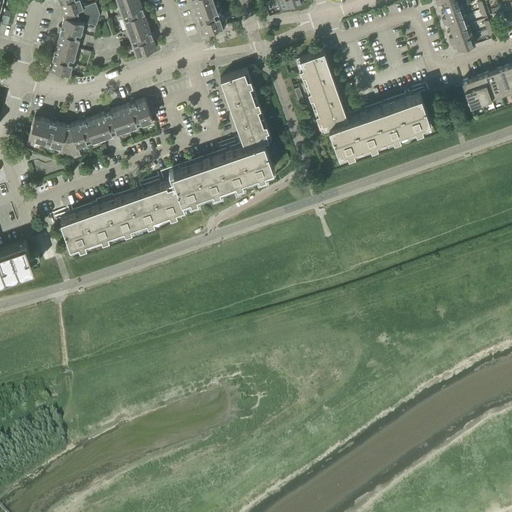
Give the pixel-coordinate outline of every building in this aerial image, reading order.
[(84,5),(82,0),(56,0),(58,3),(60,2),(64,12),(65,12),(65,14),(87,14),(99,13),(95,1),(84,5)] [(142,6),(139,0),(128,0),(118,4),(127,28),(147,21),(144,12),(146,11),(144,5),(142,6)] [(224,23),(215,0),(208,0),(195,5),(198,14),(195,15),(197,21),(200,20),(204,30),(224,23)] [(461,4),(459,0),(442,0),(436,2),(437,5),(442,4),(444,10),(461,4)] [(464,14),(461,4),(444,10),(446,17),(442,18),(443,21),(464,14)] [(0,13),(0,18),(10,20),(12,8),(1,6),(0,13)] [(96,25),(99,13),(87,14),(65,14),(65,16),(64,16),(61,26),(58,25),(57,31),(59,32),(56,43),(77,48),(85,22),(96,25)] [(468,24),(464,14),(443,21),(444,25),(448,23),(451,29),(468,24)] [(151,31),(147,21),(127,28),(136,54),(156,47),(153,37),(155,36),(153,30),(151,31)] [(471,33),(468,24),(451,29),(453,36),(448,37),(450,41),(471,33)] [(475,43),(471,33),(450,41),(451,44),(455,42),(458,49),(475,43)] [(70,73),(77,48),(56,43),(54,51),(51,51),(50,57),(52,57),(49,68),(70,73)] [(296,58),(304,81),(331,71),(323,48),(296,58)] [(511,88),(511,61),(502,65),(511,89),(511,93),(511,92),(511,89),(511,88)] [(511,89),(502,65),(492,69),(500,92),(501,96),(502,96),(501,92),(511,89)] [(220,76),(228,99),(255,90),(247,67),(220,76)] [(500,92),(492,69),(482,72),(490,96),(491,100),(492,100),(490,96),(500,92)] [(339,94),(331,71),(304,81),(312,104),(339,94)] [(490,96),(482,72),(472,76),(480,100),(481,103),(480,100),(490,96)] [(480,100),(472,76),(461,80),(469,103),(470,103),(471,107),(470,103),(480,100)] [(263,113),(255,90),(228,99),(236,122),(263,113)] [(405,97),(397,100),(407,129),(415,126),(415,128),(421,126),(422,128),(432,125),(420,91),(404,97),(405,97)] [(347,117),(339,94),(312,104),(321,126),(328,124),(347,117)] [(129,102),(119,106),(126,126),(152,117),(145,97),(135,100),(134,98),(128,100),(129,102)] [(407,129),(397,100),(389,103),(389,102),(382,104),(382,105),(374,108),(386,141),(395,138),(394,135),(399,133),(399,132),(407,129)] [(126,126),(119,106),(110,109),(109,107),(103,109),(104,111),(95,115),(102,135),(126,126)] [(386,141),(374,108),(366,111),(366,110),(359,112),(359,113),(351,116),(361,145),(370,142),(370,144),(376,142),(377,144),(386,141)] [(271,136),(263,113),(236,122),(244,145),(251,143),(271,136)] [(102,135),(95,115),(85,118),(84,115),(79,117),(79,120),(69,123),(70,124),(68,125),(69,159),(81,155),(77,144),(102,135)] [(69,159),(68,125),(66,124),(56,121),(57,118),(51,116),(50,119),(40,116),(38,122),(32,120),(28,135),(60,144),(57,156),(69,159)] [(351,116),(347,117),(328,124),(339,153),(347,150),(347,151),(354,149),(354,148),(361,145),(351,116)] [(263,139),(251,143),(244,145),(232,150),(232,149),(229,150),(239,182),(243,180),(242,179),(258,174),(259,175),(265,172),(265,171),(273,168),(263,139)] [(239,182),(229,150),(225,151),(225,152),(209,158),(209,157),(206,158),(217,190),(219,189),(220,192),(238,185),(237,183),(239,182)] [(217,190),(206,158),(203,159),(203,160),(187,166),(187,165),(171,170),(174,177),(184,208),(194,204),(192,199),(198,197),(197,196),(213,190),(213,191),(217,190)] [(184,208),(174,177),(159,182),(159,183),(152,185),(163,216),(170,213),(170,214),(177,212),(176,211),(184,208)] [(163,216),(152,185),(143,188),(137,190),(137,191),(129,193),(141,228),(150,225),(149,222),(154,220),(154,219),(163,216)] [(141,228),(129,193),(121,196),(114,198),(114,199),(106,201),(117,232),(125,229),(125,230),(131,228),(132,231),(141,228)] [(117,232),(106,201),(98,204),(91,206),(91,207),(83,209),(95,244),(104,241),(103,238),(109,236),(109,235),(117,232)] [(95,244),(83,209),(76,212),(75,212),(60,217),(72,250),(80,247),(80,248),(86,246),(86,247),(95,244)] [(0,278),(33,266),(30,257),(37,254),(38,254),(38,253),(39,252),(39,251),(39,250),(38,249),(37,249),(37,248),(36,248),(35,248),(28,251),(24,241),(0,249),(0,278)]
